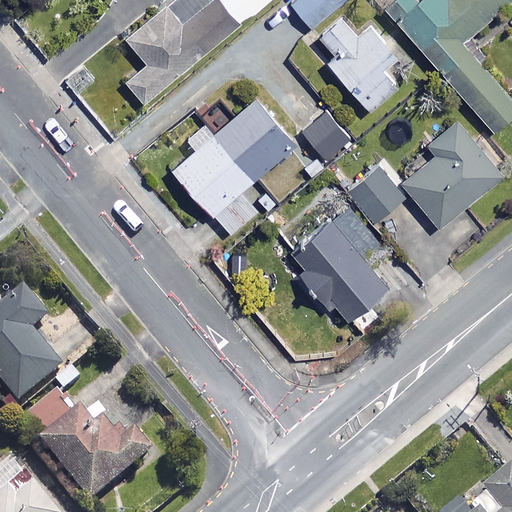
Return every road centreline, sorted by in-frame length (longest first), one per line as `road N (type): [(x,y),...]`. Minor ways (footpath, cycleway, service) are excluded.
road 1 (residential): [(309,466),(0,96)]
road 2 (tertiary): [(309,466),(511,293)]
